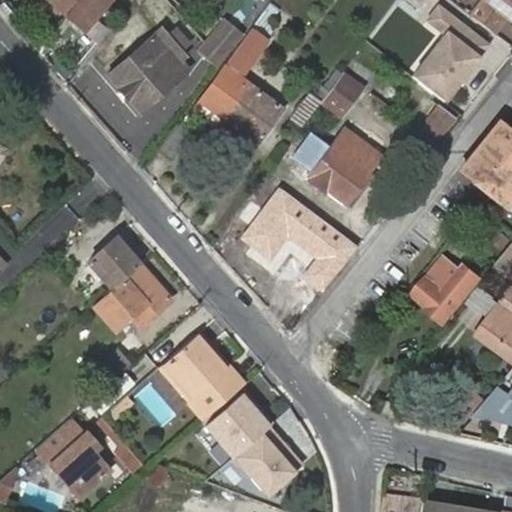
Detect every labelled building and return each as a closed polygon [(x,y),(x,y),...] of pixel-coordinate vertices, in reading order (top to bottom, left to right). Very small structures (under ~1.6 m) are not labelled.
[(48,0),(84,30),(109,0),(48,0)] [(190,0),(203,12),(214,0),(190,0)] [(480,0),(468,16),(491,33),(504,17),(511,22),(511,0),(482,0),(482,1),(481,0),(480,0)] [(436,8),(425,21),(437,31),(448,17),(436,8)] [(441,101),(485,46),(448,17),(437,31),(443,35),(410,77),(441,101)] [(214,65),(240,33),(224,22),(200,53),(214,65)] [(107,75),(138,112),(187,70),(179,59),(183,56),(178,50),(167,37),(161,29),(107,75)] [(167,37),(178,50),(185,43),(175,30),(167,37)] [(201,102),(224,119),(237,102),(234,99),(245,84),(234,75),(237,71),(241,73),(265,42),(251,32),(201,102)] [(318,102),(334,114),(338,117),(359,90),(338,76),(318,102)] [(224,119),(256,144),(281,110),(245,84),(234,99),(237,102),(224,119)] [(288,119),(299,127),(318,102),(307,94),(288,119)] [(299,127),(297,130),(313,142),(334,114),(318,102),(299,127)] [(410,136),(429,149),(451,118),(432,105),(410,136)] [(188,133),(177,124),(163,142),(157,148),(169,157),(188,133)] [(511,130),(506,126),(489,147),(493,149),(480,158),(474,165),(484,173),(475,184),(489,195),(511,214),(511,212),(511,130)] [(330,145),(305,179),(322,192),(323,191),(342,205),(344,202),(366,171),(378,155),(363,145),(353,159),(330,145)] [(493,149),(489,147),(480,158),(493,149)] [(484,173),(474,165),(465,176),(475,184),(484,173)] [(371,176),(366,171),(344,202),(349,206),(371,176)] [(278,188),(241,238),(269,258),(284,237),(312,257),(299,276),(322,293),(357,246),(278,188)] [(115,239),(86,264),(109,290),(138,265),(115,239)] [(511,246),(493,269),(508,281),(511,275),(511,246)] [(452,268),(443,261),(431,276),(414,296),(429,309),(428,310),(443,324),(481,280),(465,267),(459,274),(456,277),(449,271),(452,268)] [(136,327),(168,299),(138,265),(109,290),(92,305),(113,329),(128,317),(136,327)] [(459,274),(452,268),(449,271),(456,277),(459,274)] [(479,337),(511,360),(511,293),(479,337)] [(243,385),(198,332),(157,369),(202,421),(243,385)] [(114,349),(102,369),(121,381),(134,360),(114,349)] [(511,405),(495,391),(471,420),(511,428),(511,405)] [(311,465),(246,394),(209,427),(274,499),(311,465)] [(115,470),(70,420),(36,450),(81,500),(115,470)] [(184,463),(210,446),(199,430),(174,448),(184,463)] [(425,478),(416,477),(415,488),(424,490),(425,478)] [(386,495),(383,511),(420,511),(422,501),(386,495)]
